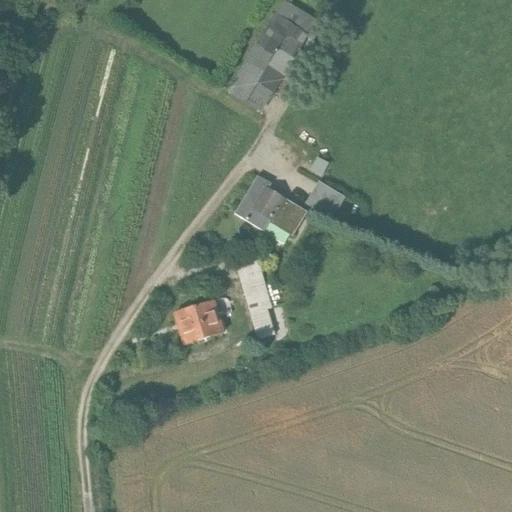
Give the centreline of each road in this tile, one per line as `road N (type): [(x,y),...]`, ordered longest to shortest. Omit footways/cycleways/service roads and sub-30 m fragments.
road 1 (track): [(88,511),(92,393),(115,346),(284,104)]
road 2 (track): [(0,139),(26,0)]
